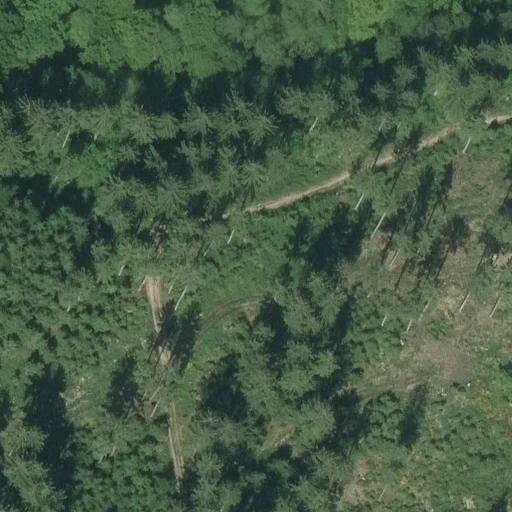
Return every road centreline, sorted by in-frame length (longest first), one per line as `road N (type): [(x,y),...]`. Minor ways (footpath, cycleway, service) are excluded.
road 1 (track): [(511,116),(426,140),(261,207),(147,235),(67,215),(0,185)]
road 2 (track): [(147,235),(181,511)]
road 3 (track): [(0,2),(133,17),(224,0)]
